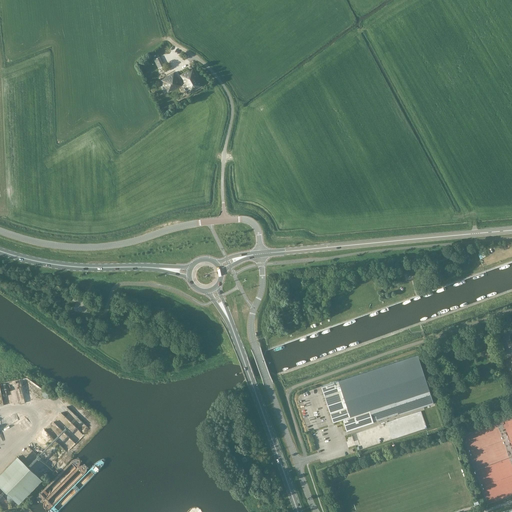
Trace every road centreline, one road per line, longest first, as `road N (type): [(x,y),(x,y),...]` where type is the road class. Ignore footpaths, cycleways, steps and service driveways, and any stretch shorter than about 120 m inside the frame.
road 1 (primary): [(260,253),(511,230)]
road 2 (unclassified): [(0,230),(80,247),(224,219)]
road 3 (unclassified): [(224,219),(230,100),(211,72),(174,44)]
road 4 (primary): [(297,511),(234,334)]
road 5 (primary): [(156,267),(59,265),(0,251)]
road 6 (unclassified): [(316,511),(267,382)]
road 7 (unclassified): [(260,253),(250,333),(267,382)]
